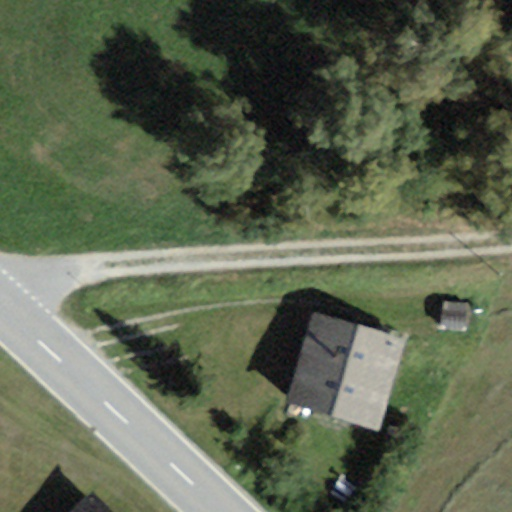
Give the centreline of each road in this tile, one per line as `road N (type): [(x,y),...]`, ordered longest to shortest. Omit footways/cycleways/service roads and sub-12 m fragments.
road 1 (track): [(1,309),(33,285),(71,273),(511,243)]
road 2 (secondary): [(0,308),(219,511)]
